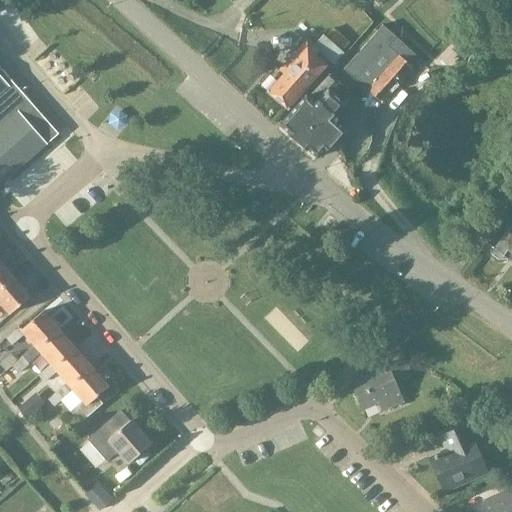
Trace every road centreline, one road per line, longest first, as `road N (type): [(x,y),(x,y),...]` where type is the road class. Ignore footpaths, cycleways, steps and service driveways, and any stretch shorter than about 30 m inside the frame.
road 1 (residential): [(203,438),(19,226)]
road 2 (residential): [(419,511),(310,405),(212,449),(203,438)]
road 3 (tertiary): [(307,174),(118,0)]
road 4 (tertiary): [(511,324),(307,174)]
road 5 (unclassified): [(307,174),(263,182),(128,152),(101,154)]
road 6 (unclassified): [(101,154),(0,35)]
